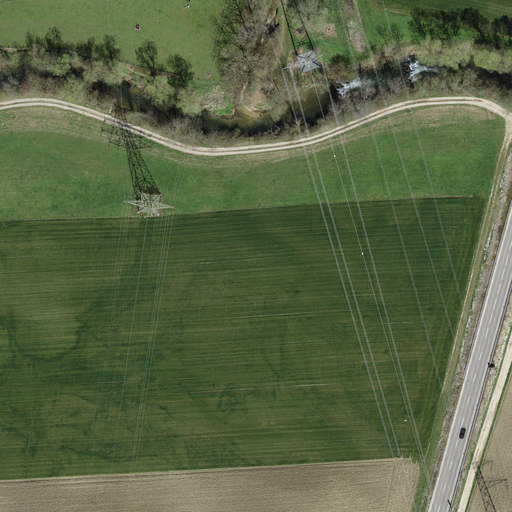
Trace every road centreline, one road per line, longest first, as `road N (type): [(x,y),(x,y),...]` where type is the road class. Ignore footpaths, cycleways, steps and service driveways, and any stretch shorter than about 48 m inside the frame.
road 1 (track): [(511,117),(448,99),(310,141),(203,152),(40,101),(0,108)]
road 2 (tertiary): [(511,239),(437,511)]
road 3 (track): [(446,388),(511,117)]
road 4 (track): [(462,511),(511,349)]
